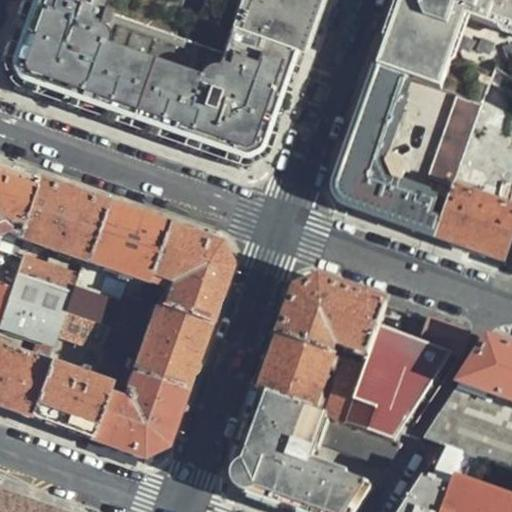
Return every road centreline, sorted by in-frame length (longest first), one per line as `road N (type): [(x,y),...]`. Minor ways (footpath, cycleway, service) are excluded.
road 1 (secondary): [(177,510),(279,228)]
road 2 (residential): [(279,228),(0,131)]
road 3 (residential): [(511,309),(279,228)]
road 4 (secondary): [(279,228),(359,0)]
road 5 (residential): [(0,448),(177,510)]
